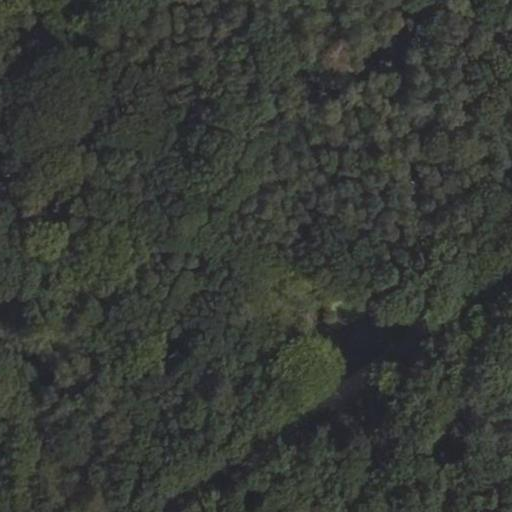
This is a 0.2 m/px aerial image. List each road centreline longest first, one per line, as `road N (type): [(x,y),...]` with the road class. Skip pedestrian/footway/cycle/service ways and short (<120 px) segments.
road 1 (track): [(133,511),(511,266)]
road 2 (track): [(105,0),(322,389)]
road 3 (track): [(390,511),(322,389)]
